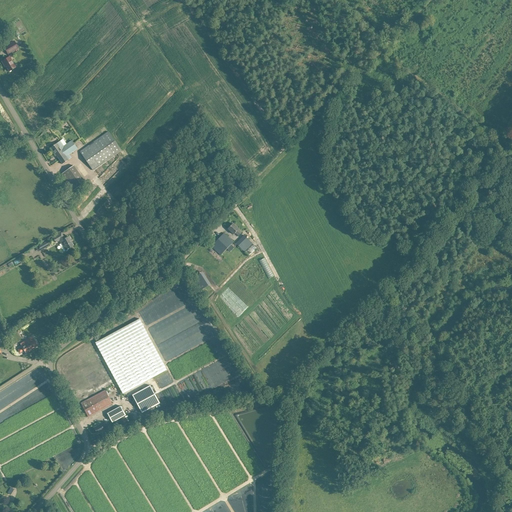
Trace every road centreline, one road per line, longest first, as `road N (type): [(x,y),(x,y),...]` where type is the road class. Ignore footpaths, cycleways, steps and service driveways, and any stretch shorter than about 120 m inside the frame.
road 1 (unclassified): [(50,358),(103,311),(110,287),(0,89)]
road 2 (track): [(506,150),(440,237),(291,387)]
road 3 (track): [(291,387),(281,396),(125,429),(87,453)]
road 4 (unknown): [(428,249),(397,241),(351,206),(336,160),(342,116),(333,101)]
road 5 (unclassified): [(37,511),(87,453),(50,358)]
road 6 (track): [(264,399),(181,263)]
road 7 (track): [(291,387),(281,511)]
